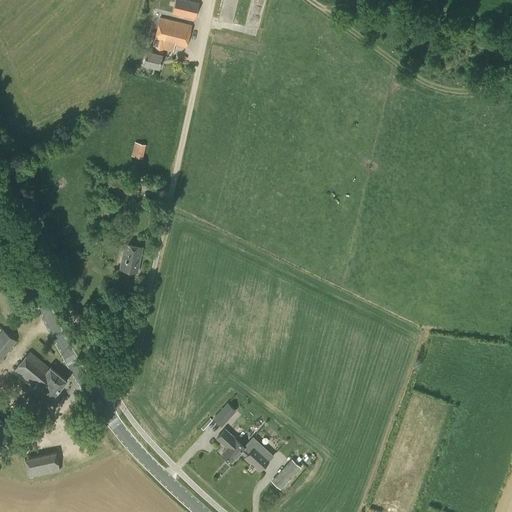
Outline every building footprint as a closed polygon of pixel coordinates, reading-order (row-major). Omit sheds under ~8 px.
[(195,18),(199,3),(187,0),(175,0),(172,13),(195,18)] [(186,47),(191,25),(160,17),(153,45),(155,46),(154,52),(146,50),(143,63),(159,67),(162,54),(161,54),(162,49),(173,52),(175,44),(186,47)] [(142,158),(146,145),(134,142),(131,155),(142,158)] [(134,196),(137,183),(114,178),(111,191),(134,196)] [(102,238),(101,229),(92,229),(93,239),(102,238)] [(138,272),(143,246),(125,243),(119,268),(138,272)] [(16,341),(2,330),(0,332),(0,357),(2,359),(16,341)] [(48,368),(29,351),(14,370),(33,386),(33,387),(49,401),(66,381),(49,366),(48,368)] [(231,416),(222,408),(212,419),(221,427),(231,416)] [(250,453),(245,448),(225,429),(217,437),(227,447),(222,453),(231,461),(240,451),(246,456),(245,457),(260,470),(269,460),(255,447),(250,453)] [(29,476),(59,470),(56,452),(25,459),(29,476)] [(280,489),(300,467),(291,459),(271,480),(280,489)]
